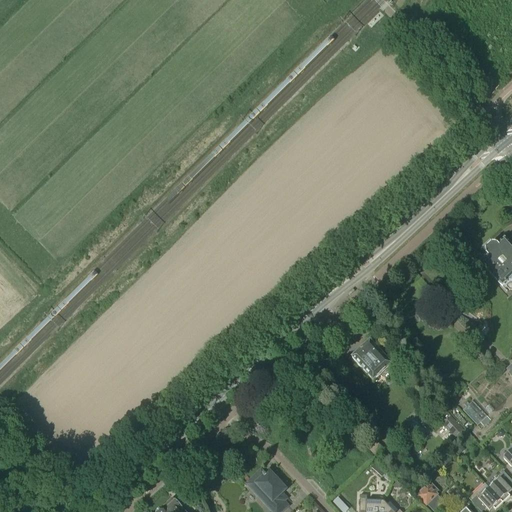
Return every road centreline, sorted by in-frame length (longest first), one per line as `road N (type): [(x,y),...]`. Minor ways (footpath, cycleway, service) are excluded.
road 1 (secondary): [(118,493),(386,246)]
road 2 (track): [(378,0),(480,118)]
road 3 (secondary): [(496,136),(386,246)]
road 4 (secondary): [(386,246),(504,145)]
road 5 (residential): [(329,511),(292,470),(227,420)]
road 6 (residential): [(131,509),(227,420)]
